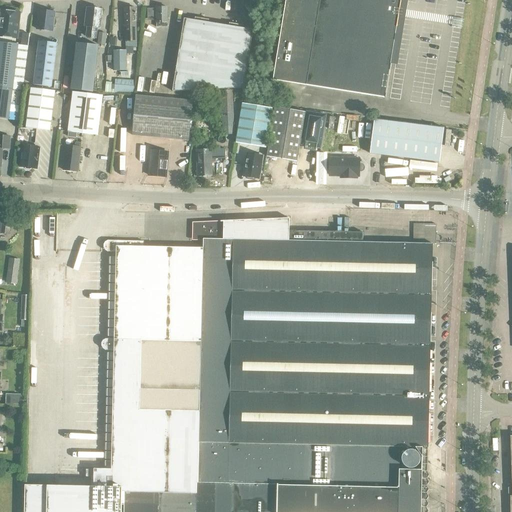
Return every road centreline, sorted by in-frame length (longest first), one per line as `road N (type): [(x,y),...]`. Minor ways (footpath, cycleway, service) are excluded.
road 1 (unclassified): [(487,200),(184,201),(0,190)]
road 2 (unknown): [(55,473),(77,195)]
road 3 (unclassified): [(473,411),(487,200)]
road 4 (unclassified): [(493,137),(511,14)]
